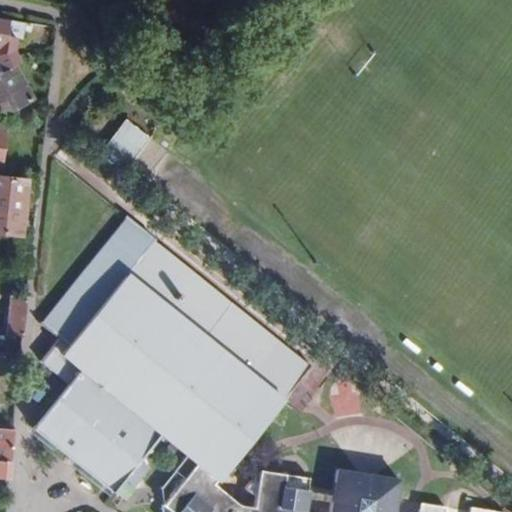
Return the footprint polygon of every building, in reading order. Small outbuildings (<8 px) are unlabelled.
[(7,22),(0,20),(0,67),(1,69),(12,64),(19,62),(10,51),(12,41),(3,39),(7,22)] [(12,64),(1,69),(0,69),(0,94),(1,95),(6,107),(27,99),(12,64)] [(30,275),(39,183),(0,179),(0,234),(12,235),(10,255),(15,255),(15,263),(10,262),(8,273),(30,275)] [(188,457),(219,484),(222,486),(311,373),(224,303),(187,275),(154,247),(156,244),(129,223),(46,327),(64,341),(44,364),(72,387),(36,431),(115,494),(163,436),(188,457)] [(24,338),(28,299),(14,298),(10,336),(24,338)] [(3,363),(0,385),(11,386),(14,364),(3,363)] [(0,479),(10,481),(14,430),(0,428),(0,479)] [(219,484),(188,457),(175,474),(185,482),(162,509),(166,511),(503,511),(471,508),(470,511),(444,511),(445,507),(422,504),(421,511),(394,511),(399,480),(338,472),(331,511),(306,511),(311,481),(261,475),(257,501),(256,511),(240,509),(216,488),(219,484)] [(159,492),(162,509),(185,482),(175,474),(159,492)] [(257,501),(261,475),(246,492),(257,501)]
